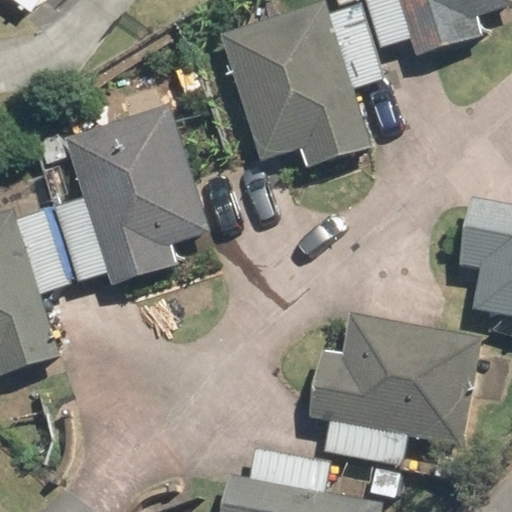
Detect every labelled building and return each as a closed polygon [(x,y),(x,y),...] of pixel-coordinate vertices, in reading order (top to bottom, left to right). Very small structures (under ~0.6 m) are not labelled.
[(38,0),(53,10),(60,0),(38,0)] [(511,7),(511,0),(373,0),(391,52),(423,41),(432,67),(499,44),(489,16),(511,7)] [(334,8),(236,38),(276,171),(312,160),(317,175),(378,157),(360,100),(394,89),(370,11),(338,20),(334,8)] [(219,234),(177,112),(73,147),(93,206),(64,216),(89,287),(117,278),(123,295),(189,273),(180,247),(219,234)] [(491,276),(484,313),(511,318),(511,216),(481,210),(469,272),(491,276)] [(48,301),(89,287),(64,216),(32,227),(29,219),(0,229),(0,362),(8,385),(70,364),(48,301)] [(494,342),(363,323),(357,362),(331,358),(321,424),(344,427),(339,458),(415,469),(419,444),(478,452),(494,342)] [(389,511),(390,505),(342,500),(345,468),(265,460),(263,487),(234,484),(231,511),(389,511)]
